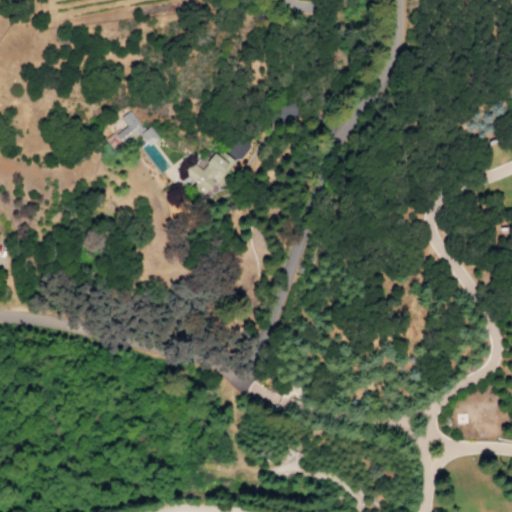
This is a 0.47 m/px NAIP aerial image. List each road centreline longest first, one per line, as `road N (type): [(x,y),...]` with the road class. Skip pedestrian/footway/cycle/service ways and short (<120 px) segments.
road 1 (residential): [(243,384),(298,230),(359,107),(391,0)]
road 2 (residential): [(276,399),(163,349),(0,316)]
